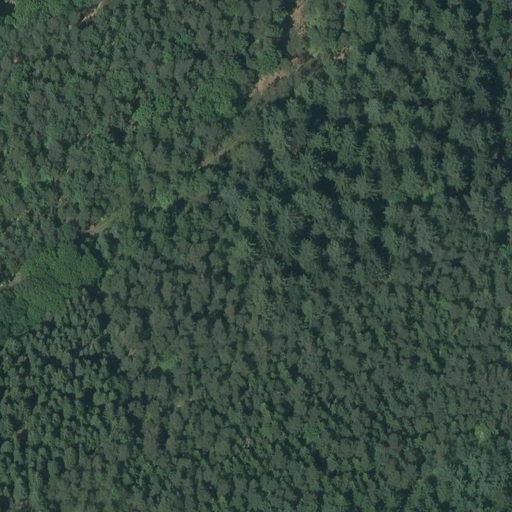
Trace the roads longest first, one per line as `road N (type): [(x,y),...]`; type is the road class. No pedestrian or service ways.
road 1 (track): [(12,511),(511,207)]
road 2 (track): [(0,292),(467,0)]
road 3 (track): [(511,225),(454,8)]
road 4 (track): [(377,511),(511,435)]
